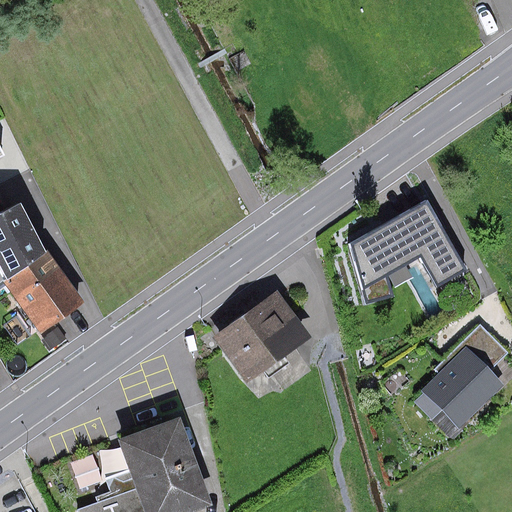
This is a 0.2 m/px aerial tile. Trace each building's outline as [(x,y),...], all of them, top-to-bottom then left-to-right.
[(309,56),(282,72),(294,93),(270,106),(301,160),(352,130),(309,56)] [(427,202),(353,246),(361,279),(366,302),(392,296),(387,276),(419,255),(438,286),(465,270),(427,202)] [(22,204),(0,214),(0,246),(35,229),(22,204)] [(35,229),(0,246),(0,263),(9,281),(47,254),(35,229)] [(9,281),(6,284),(43,335),(84,305),(47,254),(9,281)] [(272,300),(217,342),(243,377),(299,336),(272,300)] [(511,350),(481,320),(433,368),(437,372),(421,388),(460,426),(504,381),(492,369),(511,350)] [(199,511),(209,509),(179,418),(116,439),(118,446),(100,452),(108,477),(126,471),(132,491),(78,509),(78,511),(199,511)]
